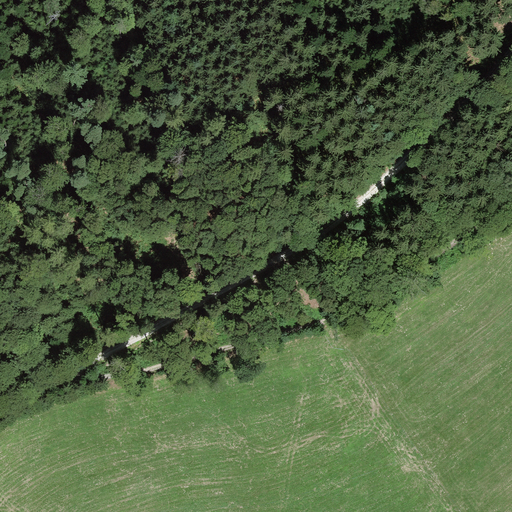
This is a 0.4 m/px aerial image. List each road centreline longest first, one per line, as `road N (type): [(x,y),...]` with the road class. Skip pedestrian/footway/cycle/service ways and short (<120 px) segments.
road 1 (track): [(0,410),(341,218),(511,52)]
road 2 (track): [(61,376),(132,372),(337,317),(511,198)]
